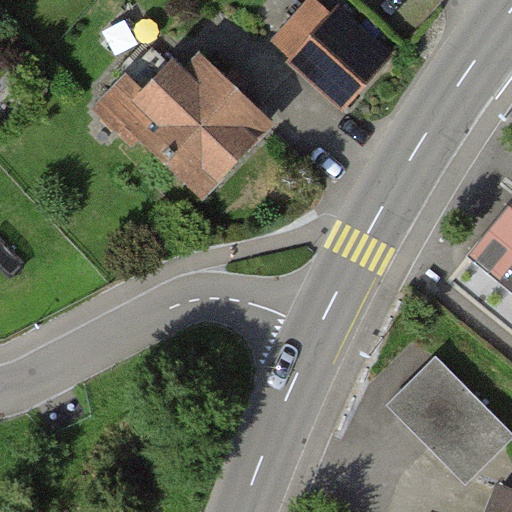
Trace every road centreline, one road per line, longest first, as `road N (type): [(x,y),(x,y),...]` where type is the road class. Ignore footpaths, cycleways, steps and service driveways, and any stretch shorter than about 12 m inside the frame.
road 1 (tertiary): [(322,330),(389,198),(511,12)]
road 2 (residential): [(322,330),(257,305),(195,300),(0,390)]
road 3 (tertiary): [(245,511),(322,330)]
